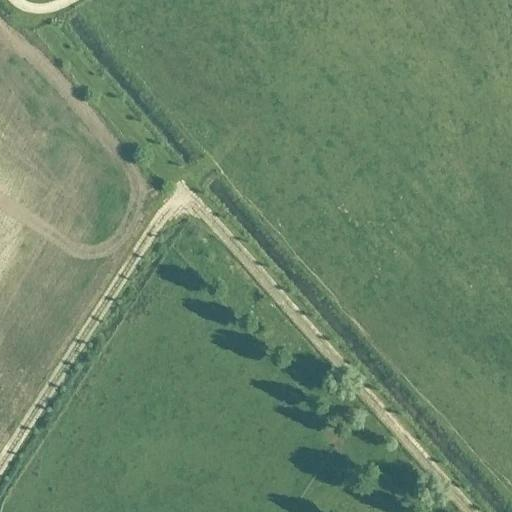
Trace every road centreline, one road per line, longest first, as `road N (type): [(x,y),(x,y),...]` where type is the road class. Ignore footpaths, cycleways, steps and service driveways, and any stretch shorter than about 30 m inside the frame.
road 1 (track): [(468,511),(205,213)]
road 2 (track): [(205,213),(177,208),(158,221),(0,465)]
